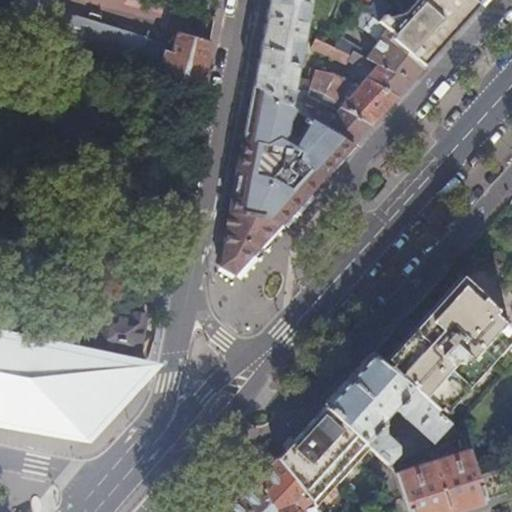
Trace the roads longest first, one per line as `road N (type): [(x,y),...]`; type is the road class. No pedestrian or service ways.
road 1 (residential): [(239,402),(303,400),(511,175)]
road 2 (residential): [(246,0),(187,298)]
road 3 (residential): [(502,0),(356,168),(351,203),(367,241)]
road 4 (secondary): [(367,241),(511,84)]
road 5 (secondary): [(253,366),(367,241)]
road 6 (residential): [(187,298),(160,438)]
road 7 (secondary): [(149,511),(239,402)]
road 8 (unknown): [(110,0),(240,28)]
road 9 (residential): [(0,457),(118,485)]
